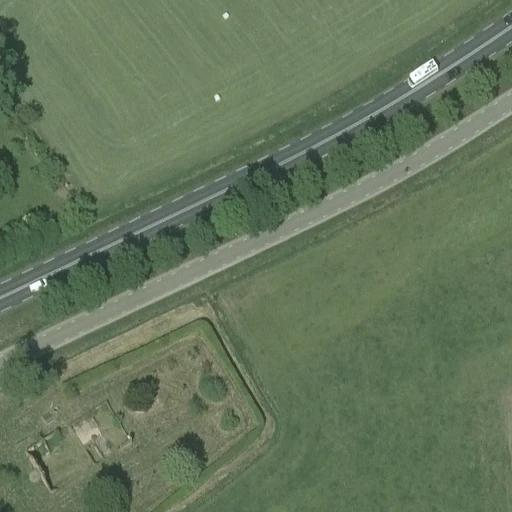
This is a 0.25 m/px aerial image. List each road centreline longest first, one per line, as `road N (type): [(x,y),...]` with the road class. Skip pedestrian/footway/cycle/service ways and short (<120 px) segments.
road 1 (primary): [(0,296),(265,170),(511,24)]
road 2 (unclassified): [(0,366),(333,207),(511,100)]
